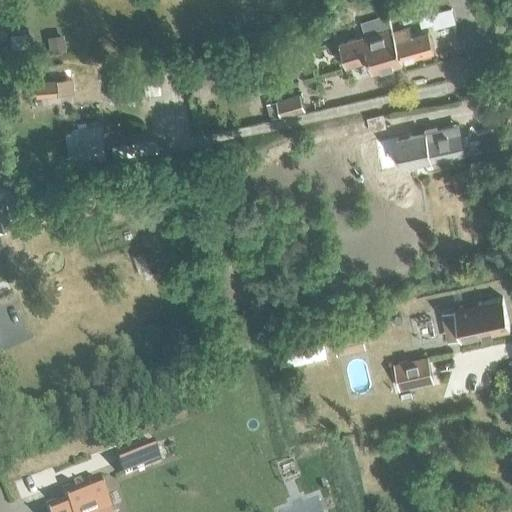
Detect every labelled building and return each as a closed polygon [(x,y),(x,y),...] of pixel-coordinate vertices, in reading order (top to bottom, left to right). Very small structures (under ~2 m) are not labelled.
[(401,10),(404,20),(417,16),(420,24),(431,21),(433,26),(453,20),(450,9),(434,14),(432,6),(416,10),(415,6),(401,10)] [(364,35),(337,43),(344,65),(367,58),(370,70),(401,61),(400,59),(401,58),(393,29),(392,30),(391,27),(387,14),(387,13),(360,21),(360,22),(364,35)] [(408,24),(393,29),(401,58),(433,49),(427,29),(416,32),(411,33),(408,24)] [(62,34),(47,36),(50,51),(65,49),(62,34)] [(107,73),(110,100),(142,98),(136,70),(107,73)] [(53,80),(32,82),(34,97),(54,95),(53,80)] [(276,99),(281,114),(304,107),(299,92),(276,99)] [(381,140),(388,168),(431,158),(463,151),(457,122),(438,127),(435,124),(425,126),(425,130),(381,140)] [(99,124),(72,128),(77,163),(104,159),(99,124)] [(0,224),(9,223),(2,195),(0,195),(0,224)] [(432,267),(443,269),(445,259),(433,257),(432,267)] [(460,339),(509,328),(502,297),(453,308),(460,339)] [(361,332),(333,338),(337,355),(365,348),(361,332)] [(156,441),(117,455),(124,473),(163,458),(156,441)] [(65,502),(46,510),(47,511),(111,511),(99,480),(62,495),(65,502)]
